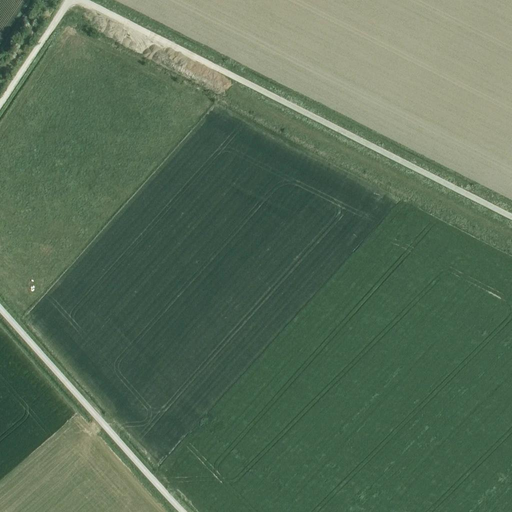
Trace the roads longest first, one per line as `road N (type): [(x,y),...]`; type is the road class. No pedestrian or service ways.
road 1 (unclassified): [(511,217),(82,0)]
road 2 (unclassified): [(187,511),(0,310)]
road 3 (unclassified): [(0,104),(68,0)]
